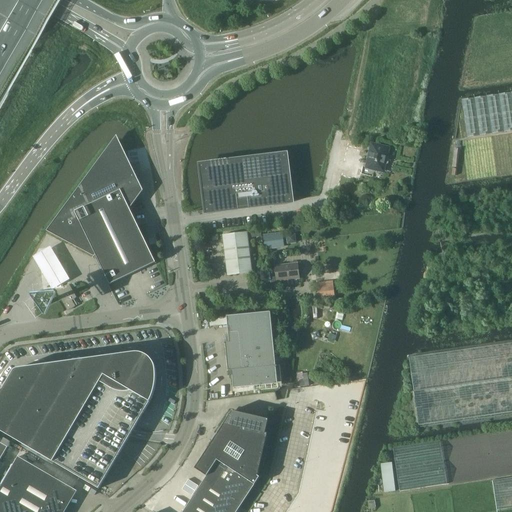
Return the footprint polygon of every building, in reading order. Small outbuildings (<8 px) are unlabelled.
[(468,137),(511,130),(511,92),(462,100),(468,137)] [(106,152),(103,155),(66,207),(132,197),(133,204),(143,190),(127,158),(125,154),(117,136),(106,152)] [(387,157),(389,148),(372,144),(367,167),(363,166),(361,175),(373,177),(374,171),(377,172),(377,170),(383,172),(385,164),(386,164),(388,163),(389,158),(388,157),(387,157)] [(204,215),(295,204),(293,195),(288,152),(198,163),(203,205),(204,215)] [(133,204),(132,197),(66,207),(48,231),(95,256),(95,255),(110,285),(156,263),(130,208),(133,204)] [(252,272),(247,232),(223,235),(228,275),(252,272)] [(283,233),(263,235),(265,250),(284,248),(283,233)] [(300,278),(298,263),(275,265),(276,269),(270,270),(271,282),(300,278)] [(334,298),(332,281),(315,283),(317,299),(334,298)] [(72,290),(66,293),(68,297),(70,301),(71,300),(76,298),(72,290)] [(68,297),(66,293),(64,294),(63,292),(59,294),(62,300),(68,297)] [(68,310),(75,306),(71,300),(70,301),(64,304),(68,310)] [(337,308),(337,302),(317,304),(317,310),(337,308)] [(227,334),(225,336),(226,343),(228,371),(229,371),(229,378),(231,380),(232,380),(233,379),(234,388),(278,384),(271,312),(227,316),(227,317),(228,325),(229,334),(227,334)] [(511,342),(409,357),(418,425),(511,411),(511,342)] [(154,393),(156,384),(156,380),(156,376),(156,371),(155,366),(153,361),(149,357),(145,354),(140,353),(134,352),(19,368),(16,369),(14,371),(0,394),(0,430),(99,489),(132,433),(138,422),(151,401),(154,393)] [(207,476),(183,511),(237,511),(240,507),(253,488),(254,486),(260,477),(258,476),(268,433),(271,420),(259,417),(259,418),(232,412),(225,423),(195,468),(207,476)] [(0,461),(8,447),(0,441),(0,461)] [(64,511),(77,491),(18,457),(0,488),(0,511),(64,511)] [(384,493),(395,491),(391,462),(380,464),(381,475),(382,475),(384,493)] [(511,507),(511,477),(492,481),(497,510),(511,507)] [(369,509),(376,508),(375,500),(368,501),(369,509)]
